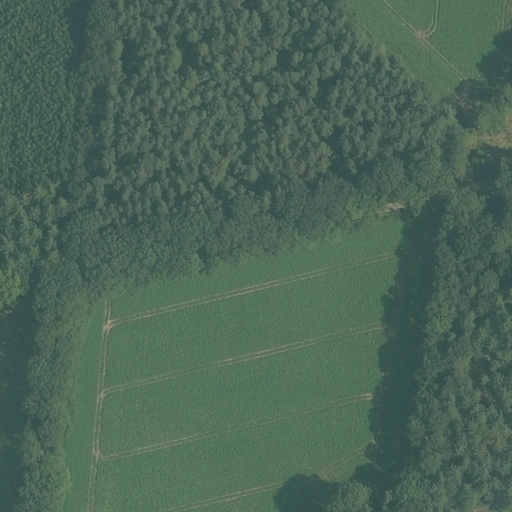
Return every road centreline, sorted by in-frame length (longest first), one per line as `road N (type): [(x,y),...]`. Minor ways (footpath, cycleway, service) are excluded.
road 1 (unclassified): [(511,179),(0,303)]
road 2 (track): [(101,0),(65,289)]
